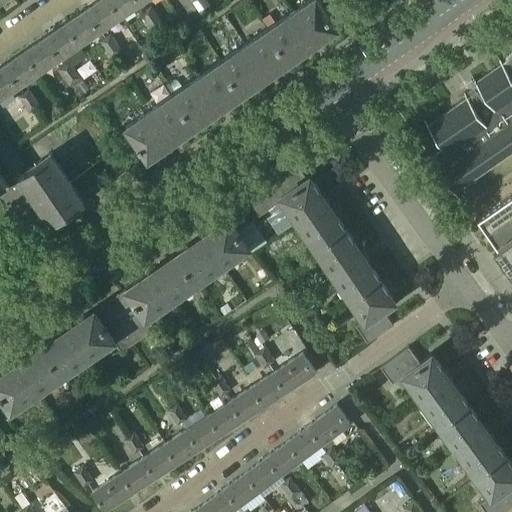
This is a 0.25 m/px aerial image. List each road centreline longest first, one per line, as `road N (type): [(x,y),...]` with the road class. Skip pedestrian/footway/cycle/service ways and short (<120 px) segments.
road 1 (tertiary): [(0,314),(327,87)]
road 2 (residential): [(159,511),(468,282)]
road 3 (residential): [(468,282),(327,87)]
road 4 (tertiary): [(327,87),(445,6)]
